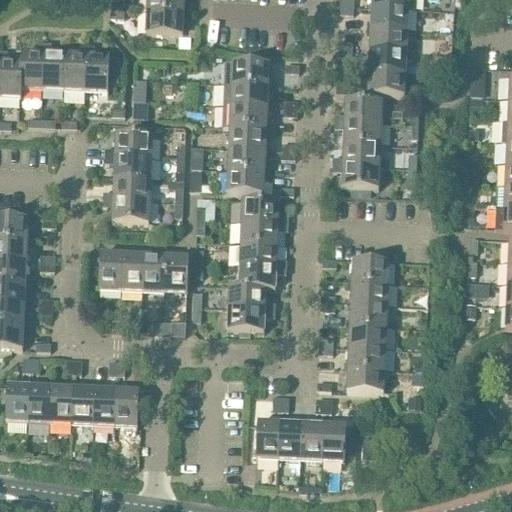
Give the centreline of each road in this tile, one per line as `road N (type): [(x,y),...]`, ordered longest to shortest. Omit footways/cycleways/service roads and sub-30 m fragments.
road 1 (residential): [(296,360),(318,0)]
road 2 (residential): [(69,184),(66,324),(94,351),(160,356)]
road 3 (residential): [(154,511),(160,356)]
road 4 (residential): [(160,356),(296,360)]
